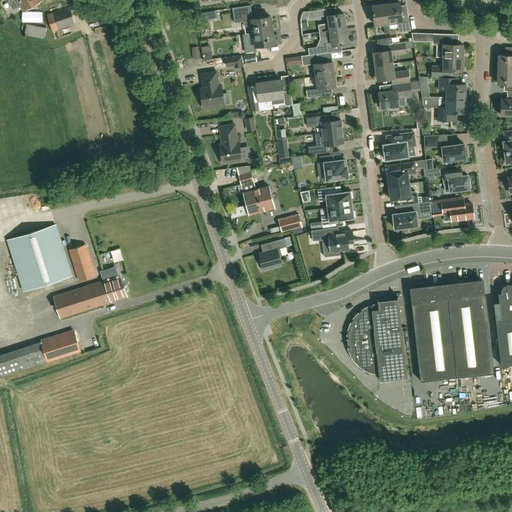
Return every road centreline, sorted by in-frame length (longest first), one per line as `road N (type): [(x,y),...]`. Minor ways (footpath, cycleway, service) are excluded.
road 1 (tertiary): [(245,319),(131,0)]
road 2 (residential): [(358,0),(357,66),(383,271)]
road 3 (tertiary): [(306,472),(245,319)]
road 4 (residential): [(383,271),(342,292),(245,319)]
road 5 (unclassified): [(179,511),(306,472)]
road 6 (residential): [(501,252),(431,255),(383,271)]
